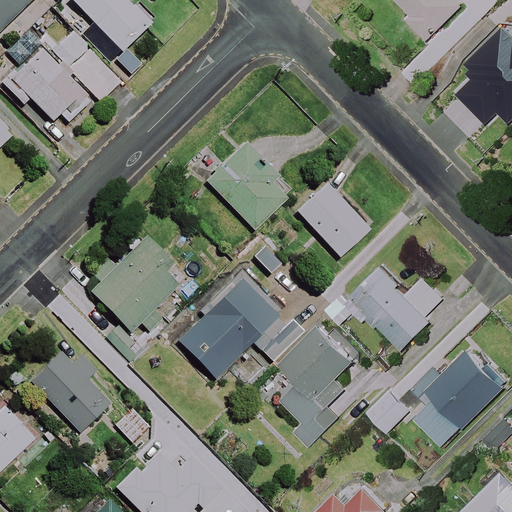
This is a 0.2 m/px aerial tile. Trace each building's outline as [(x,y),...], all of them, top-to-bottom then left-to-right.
[(0,0),(0,35),(35,0),(0,0)] [(150,26),(123,0),(70,0),(70,1),(123,53),(150,26)] [(457,0),(398,0),(414,15),(409,20),(429,40),(464,6),(457,0)] [(87,46),(71,31),(57,45),(73,61),(87,46)] [(503,43),(470,74),(490,96),(495,91),(511,109),(511,48),(510,51),(503,43)] [(91,101),(39,49),(20,67),(12,59),(0,70),(0,82),(23,106),(29,99),(52,122),(60,115),(68,124),(91,101)] [(120,84),(88,51),(68,70),(100,103),(120,84)] [(0,146),(11,136),(0,124),(0,146)] [(276,180),(243,146),(206,183),(254,232),(285,202),(269,186),(276,180)] [(369,232),(325,186),(296,213),(340,259),(369,232)] [(140,324),(153,338),(168,325),(154,310),(187,279),(149,239),(142,246),(134,238),(94,276),(101,283),(91,293),(130,333),(140,324)] [(384,266),(353,297),(370,314),(366,318),(377,329),(381,326),(405,350),(433,321),(429,316),(447,298),(425,277),(410,292),(384,266)] [(280,312),(243,276),(178,343),(216,380),(252,343),(270,361),(293,337),(274,318),(280,312)] [(357,305),(345,293),(327,310),(339,322),(357,305)] [(357,360),(322,325),(283,364),(301,382),(282,400),(304,423),(295,432),(310,447),(342,416),(331,405),(348,389),(339,379),(357,360)] [(509,387),(473,348),(445,373),(438,366),(414,389),(457,435),(509,387)] [(72,368),(60,355),(32,382),(80,433),(109,406),(85,381),(94,373),(81,359),(72,368)] [(413,410),(393,390),(369,413),(389,433),(413,410)] [(0,472),(34,440),(4,407),(0,410),(0,472)] [(148,429),(132,411),(116,426),(132,443),(148,429)] [(511,435),(511,423),(508,419),(486,440),(496,450),(511,435)] [(224,487),(179,442),(163,458),(160,455),(140,474),(135,469),(116,489),(139,511),(188,511),(196,504),(202,510),(224,487)] [(511,511),(511,480),(503,472),(463,511),(511,511)] [(388,511),(390,510),(368,488),(350,506),(339,494),(320,511),(388,511)] [(120,511),(109,500),(96,511),(120,511)]
